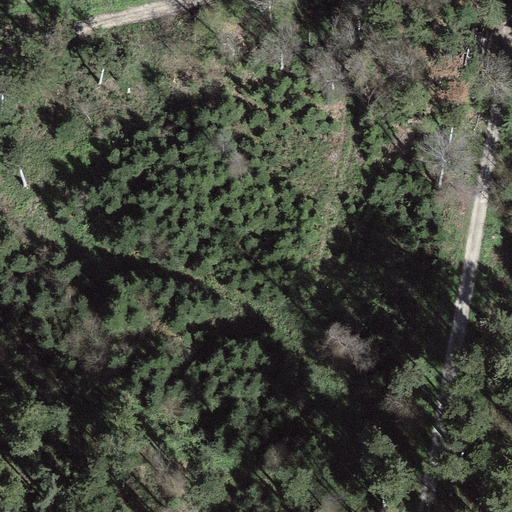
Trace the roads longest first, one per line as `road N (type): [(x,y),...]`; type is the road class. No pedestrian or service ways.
road 1 (track): [(376,511),(393,325),(442,244),(483,0)]
road 2 (track): [(0,66),(125,14),(182,0)]
